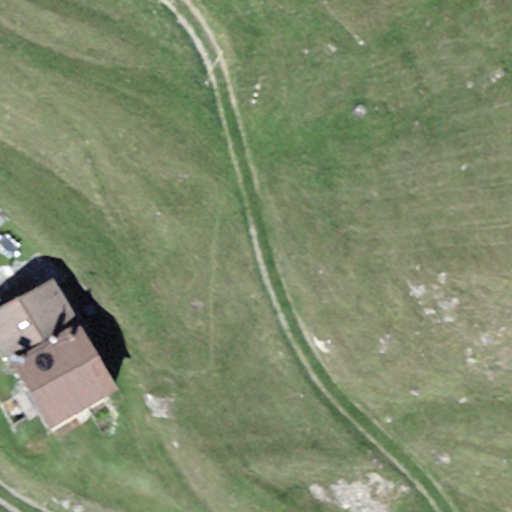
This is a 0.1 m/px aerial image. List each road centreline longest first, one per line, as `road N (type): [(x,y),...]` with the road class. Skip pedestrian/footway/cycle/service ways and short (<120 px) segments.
road 1 (track): [(453,0),(412,45),(281,95),(253,150),(255,210),(306,353),(350,410),(437,479),(453,511)]
road 2 (track): [(207,511),(171,462),(81,289),(0,225)]
road 3 (track): [(192,494),(126,483),(28,448)]
